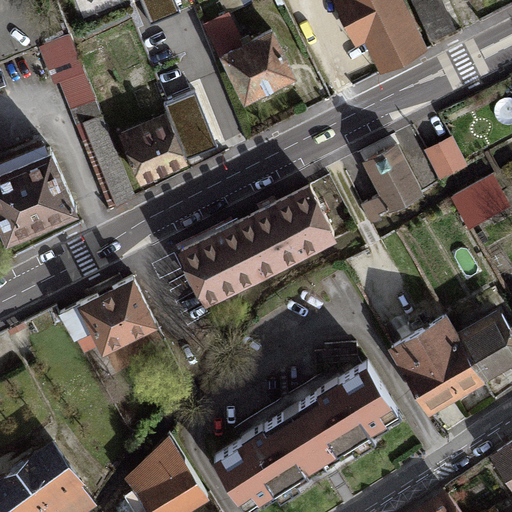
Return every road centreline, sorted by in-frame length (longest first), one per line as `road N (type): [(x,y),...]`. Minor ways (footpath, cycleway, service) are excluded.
road 1 (secondary): [(511,41),(0,299)]
road 2 (tertiary): [(511,414),(352,511)]
